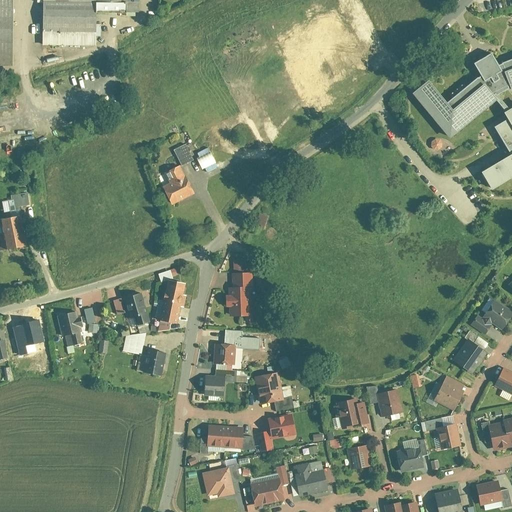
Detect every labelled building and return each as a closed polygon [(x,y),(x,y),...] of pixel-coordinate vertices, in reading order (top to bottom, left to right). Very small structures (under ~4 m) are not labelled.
[(0,0),(0,59),(9,59),(9,0),(0,0)] [(41,0),(42,46),(95,46),(95,19),(138,19),(137,0),(41,0)] [(345,0),(344,0),(272,28),(283,57),(282,57),(291,78),(297,75),(309,107),(359,87),(354,74),(372,67),(345,0)] [(427,78),(410,91),(447,135),(497,92),(508,86),(511,84),(511,55),(497,62),(490,50),(473,60),(479,70),(445,99),(427,78)] [(511,103),(502,109),(505,116),(492,123),(509,151),(479,168),(490,186),(511,172),(511,103)] [(166,143),(175,159),(187,154),(179,136),(166,143)] [(439,137),(433,144),(442,151),(447,143),(439,137)] [(190,190),(175,159),(153,168),(168,200),(190,190)] [(5,207),(0,207),(0,246),(21,241),(12,201),(25,198),(22,185),(2,189),(5,207)] [(247,267),(229,267),(230,278),(224,279),(225,312),(249,311),(249,309),(247,267)] [(176,324),(184,284),(168,281),(160,320),(176,324)] [(131,325),(149,320),(139,291),(111,299),(114,313),(126,309),(131,325)] [(499,323),(510,306),(491,293),(479,311),(474,307),(467,318),(483,329),(490,318),(499,323)] [(65,341),(80,339),(74,307),(53,311),(58,336),(64,335),(65,341)] [(24,342),(38,339),(33,315),(11,320),(17,349),(25,347),(24,342)] [(210,338),(211,354),(230,353),(230,340),(236,340),(240,340),(239,325),(222,326),(223,337),(210,338)] [(160,375),(166,352),(140,345),(144,332),(124,335),(121,349),(140,355),(136,369),(160,375)] [(102,351),(110,352),(112,340),(104,339),(102,351)] [(472,376),(486,352),(466,340),(451,360),(472,376)] [(511,366),(500,360),(490,379),(511,389),(511,387),(511,366)] [(451,405),(463,380),(424,361),(419,372),(435,380),(428,394),(451,405)] [(200,369),(198,388),(219,390),(220,378),(237,379),(238,365),(214,363),(214,370),(200,369)] [(251,368),(256,396),(269,394),(271,403),(290,400),(287,379),(278,380),(275,364),(251,368)] [(376,409),(400,405),(397,383),(377,386),(377,382),(365,383),(368,397),(374,396),(376,409)] [(337,421),(366,415),(362,396),(356,397),(354,390),(332,394),(337,421)] [(271,433),(292,428),(288,407),(265,412),(268,425),(251,428),(254,445),(272,441),(271,433)] [(434,431),(437,442),(456,438),(449,408),(418,415),(420,422),(422,434),(434,431)] [(481,417),(489,447),(511,441),(511,408),(501,411),(481,417)] [(239,420),(205,419),(205,443),(239,443),(239,420)] [(339,433),(346,461),(367,456),(362,436),(355,438),(353,430),(339,433)] [(398,464),(419,458),(417,450),(425,448),(420,430),(410,433),(411,438),(393,443),(398,464)] [(287,461),(295,490),(324,483),(317,453),(287,461)] [(198,466),(205,496),(231,490),(227,476),(234,475),(229,454),(203,460),(204,465),(198,466)] [(245,475),(251,498),(282,491),(278,477),(284,475),(280,456),(271,458),(273,468),(245,475)] [(472,479),(478,503),(509,495),(505,481),(496,483),(493,473),(472,479)] [(429,489),(435,511),(445,511),(463,507),(464,511),(473,511),(470,499),(461,501),(456,482),(429,489)] [(385,511),(429,511),(429,509),(419,511),(418,511),(413,494),(400,498),(399,495),(382,500),(385,511)] [(369,511),(367,501),(348,506),(349,511),(369,511)]
